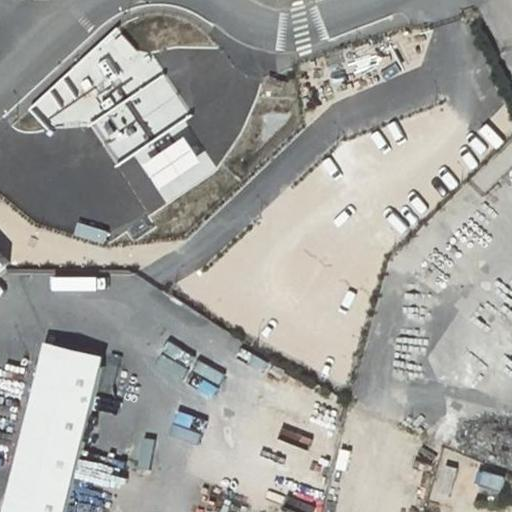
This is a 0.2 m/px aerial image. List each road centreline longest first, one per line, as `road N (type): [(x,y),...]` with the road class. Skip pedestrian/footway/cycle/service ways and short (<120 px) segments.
road 1 (unknown): [(0,185),(426,476)]
road 2 (unclassified): [(371,0),(294,31),(259,30),(224,0)]
